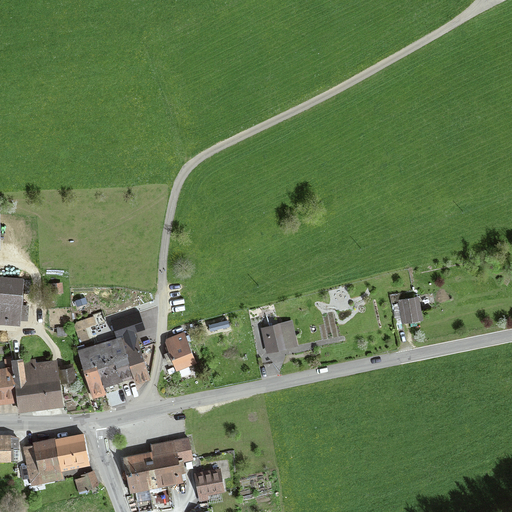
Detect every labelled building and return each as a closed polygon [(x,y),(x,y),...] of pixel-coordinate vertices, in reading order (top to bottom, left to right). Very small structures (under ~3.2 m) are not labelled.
[(23,279),(0,277),(0,321),(19,323),(23,279)] [(62,281),(49,282),(51,293),(63,292),(62,281)] [(418,295),(397,299),(402,324),(423,320),(418,295)] [(290,323),(260,329),(264,352),(294,346),(290,323)] [(65,326),(56,326),(56,335),(65,334),(65,326)] [(135,333),(79,350),(93,397),(106,393),(103,384),(135,374),(137,381),(149,377),(135,333)] [(184,335),(164,342),(173,367),(193,361),(184,335)] [(8,364),(0,364),(0,402),(15,401),(16,407),(59,403),(54,359),(34,361),(34,358),(22,359),(22,355),(8,357),(8,364)] [(72,365),(57,368),(60,382),(75,379),(72,365)] [(10,433),(0,433),(0,458),(10,458),(10,433)] [(84,434),(22,446),(30,484),(61,478),(59,469),(89,463),(84,434)] [(191,458),(187,439),(152,445),(153,453),(123,458),(129,492),(183,483),(179,460),(191,458)] [(221,469),(196,473),(199,495),(224,491),(221,469)] [(92,471),(82,475),(82,476),(86,487),(96,483),(92,471)] [(86,487),(82,476),(75,478),(79,489),(86,487)]
